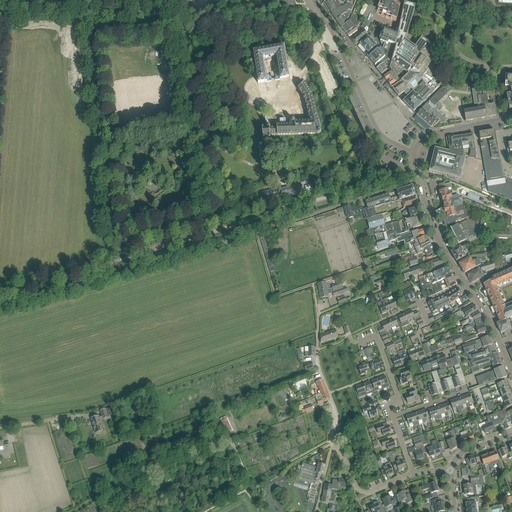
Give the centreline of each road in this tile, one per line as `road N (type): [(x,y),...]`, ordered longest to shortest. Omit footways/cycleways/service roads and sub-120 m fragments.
road 1 (unclassified): [(0,309),(419,180)]
road 2 (residential): [(414,152),(377,129),(312,0)]
road 3 (residential): [(451,262),(317,314)]
road 4 (residential): [(317,314),(320,367),(336,413),(332,439)]
road 5 (residential): [(500,120),(495,76),(441,42),(432,55)]
